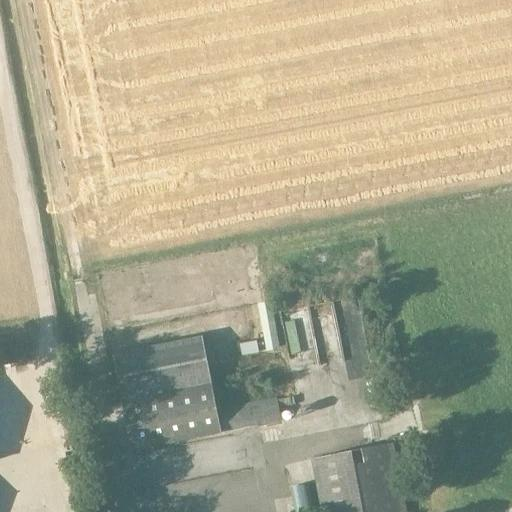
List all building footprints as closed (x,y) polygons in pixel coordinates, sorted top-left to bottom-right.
[(220,271),(111,285),(114,302),(167,294),(168,300),(223,292),(220,271)] [(364,289),(292,300),(306,389),(295,391),(298,411),(349,403),(350,414),(383,409),(364,289)] [(283,293),(271,294),(276,340),(288,339),(283,293)] [(254,333),(256,346),(271,344),(269,331),(254,333)] [(113,355),(123,407),(132,450),(222,432),(281,422),(277,399),(217,410),(203,337),(113,355)] [(14,408),(0,410),(0,451),(22,447),(14,408)] [(263,433),(218,439),(219,446),(201,448),(203,466),(267,458),(263,433)] [(322,511),(404,511),(391,444),(313,460),(322,511)]
